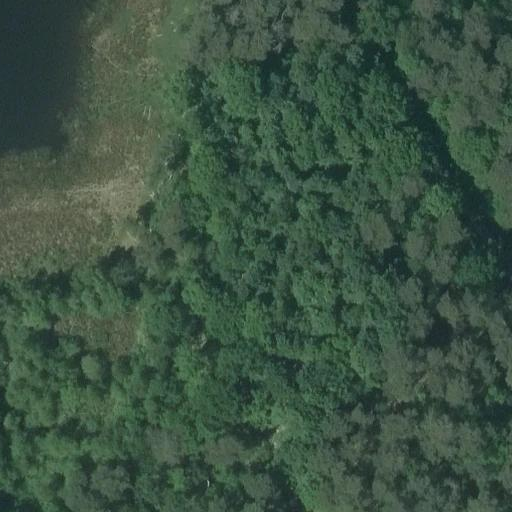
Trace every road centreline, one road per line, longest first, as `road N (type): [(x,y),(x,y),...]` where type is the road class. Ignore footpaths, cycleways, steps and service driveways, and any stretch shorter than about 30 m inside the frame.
road 1 (track): [(295,511),(175,85),(366,40)]
road 2 (track): [(511,4),(366,40)]
